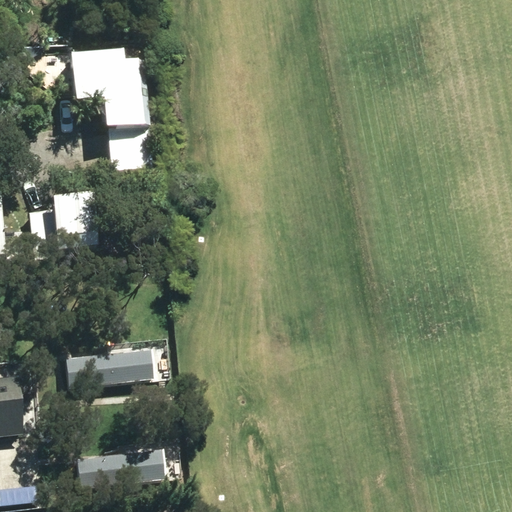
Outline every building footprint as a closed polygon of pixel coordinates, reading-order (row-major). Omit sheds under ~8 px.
[(107,117),(112,177),(152,174),(143,74),(126,75),(125,64),(72,69),(76,120),(107,117)] [(30,223),(34,266),(58,264),(57,253),(99,250),(95,212),(53,216),(53,221),(30,223)] [(0,448),(23,447),(18,392),(0,393),(0,448)] [(22,471),(25,495),(49,492),(45,468),(22,471)] [(88,477),(92,493),(104,489),(101,474),(88,477)]
